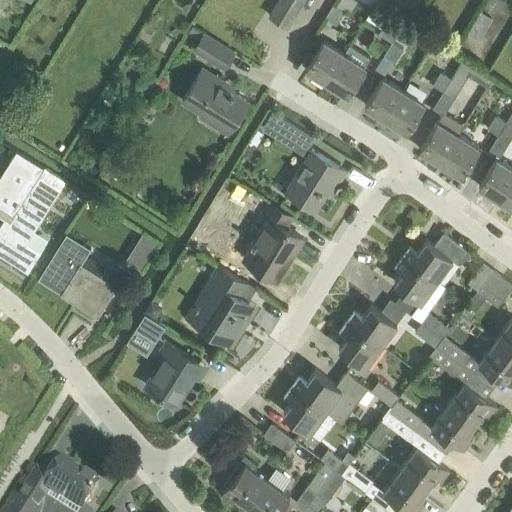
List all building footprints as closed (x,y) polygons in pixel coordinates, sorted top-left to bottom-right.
[(277,0),(269,15),(288,26),(303,0),(277,0)] [(336,23),(344,11),(333,4),(325,16),(336,23)] [(483,38),(494,15),(482,9),(470,32),(483,38)] [(382,26),(378,33),(391,41),(402,24),(388,16),(382,26)] [(420,16),(415,24),(424,30),(429,22),(420,16)] [(234,51),(203,33),(194,48),(224,67),(234,51)] [(323,39),(306,67),(326,80),(344,52),(323,39)] [(404,48),(393,41),(385,54),(396,61),(404,48)] [(344,52),(326,80),(347,93),(370,56),(350,43),(344,52)] [(491,79),(463,59),(451,77),(444,90),(454,97),(468,74),(487,86),(491,79)] [(220,83),(222,80),(202,67),(182,99),(203,112),(205,109),(232,125),(247,100),(220,83)] [(433,84),(444,90),(451,77),(441,71),(433,84)] [(365,104),(385,117),(403,90),(382,77),(365,104)] [(385,117),(406,130),(423,103),(403,90),(385,117)] [(272,110),(264,122),(307,149),(315,137),(272,110)] [(498,134),(510,141),(511,137),(511,111),(511,112),(505,122),(498,134)] [(442,112),(420,148),(440,161),(457,133),(463,125),(442,112)] [(498,134),(505,122),(495,116),(488,128),(498,134)] [(457,133),(440,161),(461,174),(478,146),(457,133)] [(16,149),(0,174),(0,206),(8,211),(12,214),(8,220),(4,217),(4,218),(0,224),(0,239),(3,241),(0,246),(0,250),(14,259),(13,262),(28,271),(40,253),(25,243),(60,190),(39,176),(45,168),(16,149)] [(286,189),(315,207),(330,183),(335,186),(345,170),(312,149),(286,189)] [(120,150),(106,172),(118,180),(126,168),(120,164),(126,154),(120,150)] [(479,185),(499,198),(511,177),(511,167),(496,157),(479,185)] [(511,177),(499,198),(511,205),(511,177)] [(243,257),(277,278),(303,237),(286,226),(292,216),(269,202),(262,213),(268,217),(243,257)] [(140,231),(124,259),(140,269),(157,241),(140,231)] [(461,261),(469,250),(443,231),(434,243),(426,238),(418,249),(411,244),(404,254),(437,278),(452,258),(457,262),(461,261)] [(115,285),(81,263),(91,248),(66,232),(38,278),(39,279),(41,275),(51,282),(49,285),(51,286),(53,283),(63,289),(61,292),(97,315),(115,285)] [(437,278),(404,254),(396,265),(403,270),(394,282),(420,301),(437,278)] [(477,290),(493,268),(483,261),(467,283),(477,290)] [(246,282),(219,265),(187,316),(231,344),(256,305),(239,294),(246,282)] [(511,286),(511,281),(493,268),(477,290),(497,305),(511,286)] [(355,309),(348,319),(376,340),(392,318),(371,303),(362,314),(355,309)] [(429,311),(422,320),(443,336),(450,327),(429,311)] [(145,313),(135,328),(155,340),(165,325),(145,313)] [(495,338),(511,350),(511,316),(495,338)] [(347,335),(339,346),(360,362),(376,340),(348,319),(340,330),(347,335)] [(436,345),(443,336),(422,320),(415,330),(436,345)] [(443,336),(436,345),(485,381),(492,372),(511,385),(511,383),(511,350),(495,338),(478,361),(443,336)] [(164,356),(146,385),(175,403),(194,373),(189,371),(196,360),(167,341),(159,353),(164,356)] [(478,391),(485,381),(436,345),(430,353),(465,379),(448,403),(477,424),(485,413),(488,416),(496,404),(478,391)] [(336,383),(316,368),(307,380),(300,375),(293,385),(337,417),(352,397),(357,401),(367,387),(346,371),(336,383)] [(392,404),(397,398),(399,395),(379,379),(372,389),(392,404)] [(337,417),(293,385),(285,395),(292,400),(283,411),(309,431),(318,419),(329,427),(337,417)] [(397,398),(392,404),(389,409),(412,426),(420,415),(397,398)] [(448,403),(431,426),(463,449),(472,438),(468,436),(477,424),(448,403)] [(406,434),(412,426),(389,409),(382,417),(406,434)] [(271,421),(264,432),(288,449),(296,439),(271,421)] [(417,445),(401,467),(429,488),(437,478),(441,480),(449,469),(417,445)] [(342,474),(349,463),(328,447),(321,458),(335,468),(342,474)] [(231,471),(235,473),(220,493),(232,502),(234,498),(246,507),(268,477),(254,468),(257,464),(244,454),(231,471)] [(318,491),(335,468),(321,458),(325,461),(308,484),(318,491)] [(89,511),(83,508),(98,485),(60,461),(49,478),(36,470),(10,511),(89,511)] [(349,463),(342,474),(346,476),(365,491),(374,479),(351,461),(349,463)] [(429,488),(401,467),(384,490),(413,511),(417,511),(424,503),(421,500),(429,488)] [(335,468),(318,491),(328,499),(346,476),(342,474),(335,468)] [(276,511),(290,494),(268,477),(246,507),(252,511),(276,511)] [(394,511),(373,496),(366,506),(373,511),(394,511)]
